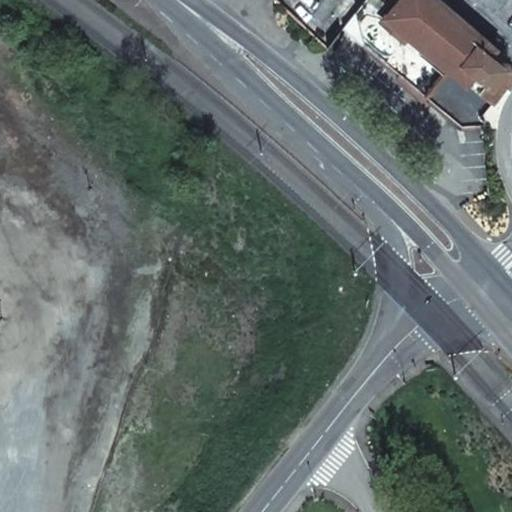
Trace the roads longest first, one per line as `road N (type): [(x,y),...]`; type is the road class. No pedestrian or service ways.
road 1 (secondary): [(466,272),(306,109),(174,0)]
road 2 (secondary): [(466,272),(338,410),(260,511)]
